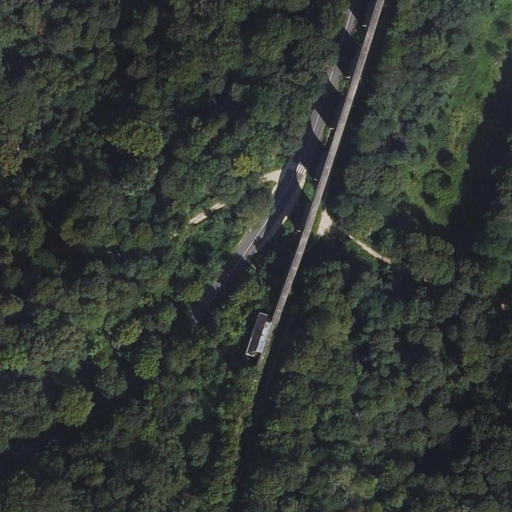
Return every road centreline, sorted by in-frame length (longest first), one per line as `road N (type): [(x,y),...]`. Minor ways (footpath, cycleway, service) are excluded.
road 1 (secondary): [(354,0),(308,148),(196,323),(139,389),(0,462)]
road 2 (track): [(292,177),(265,172),(145,247),(65,246),(0,266)]
road 3 (track): [(383,0),(323,194),(320,231)]
road 4 (track): [(0,182),(138,0)]
road 5 (track): [(286,327),(228,511)]
